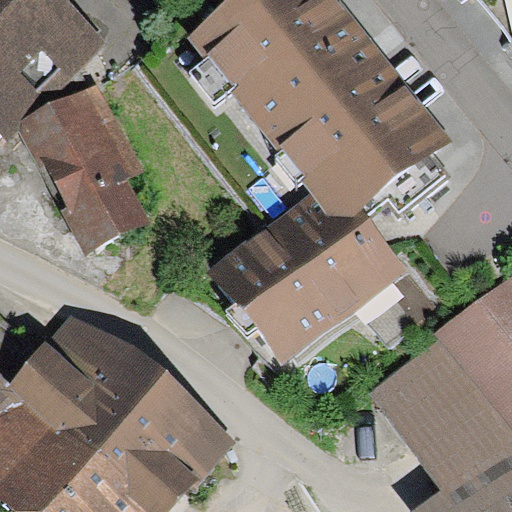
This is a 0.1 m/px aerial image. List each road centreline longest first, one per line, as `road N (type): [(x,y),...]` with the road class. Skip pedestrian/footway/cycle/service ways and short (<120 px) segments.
road 1 (residential): [(0,258),(156,341),(359,497),(368,511)]
road 2 (residential): [(511,124),(411,0)]
